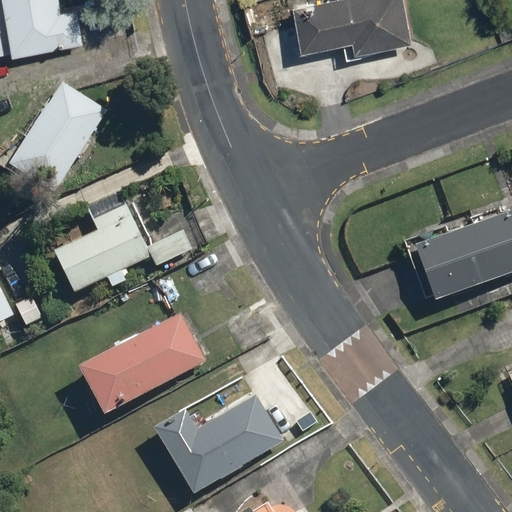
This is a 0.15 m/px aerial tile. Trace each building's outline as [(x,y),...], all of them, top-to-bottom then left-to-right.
[(0,0),(0,55),(17,52),(18,56),(86,43),(80,11),(65,14),(62,0),(0,0)] [(403,0),(317,0),(295,4),(303,49),(352,40),(355,52),(411,42),(403,0)] [(0,163),(59,197),(108,111),(65,86),(23,159),(7,150),(0,162),(0,163)] [(102,232),(58,253),(78,296),(108,282),(113,292),(131,283),(127,273),(154,261),(157,269),(197,250),(188,231),(152,247),(126,192),(91,208),(102,232)] [(511,211),(414,247),(434,301),(511,272),(511,211)] [(0,281),(0,325),(18,317),(0,281)] [(38,295),(18,302),(28,328),(48,321),(38,295)] [(110,416),(207,360),(179,312),(83,368),(110,416)] [(191,407),(155,427),(194,495),(288,442),(260,393),(202,426),(191,407)] [(197,511),(193,503),(177,511),(197,511)]
